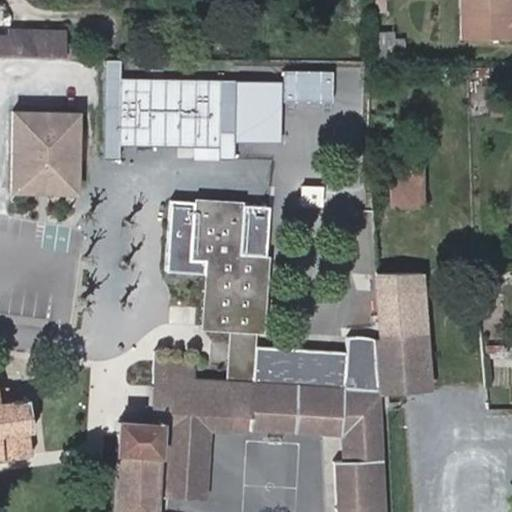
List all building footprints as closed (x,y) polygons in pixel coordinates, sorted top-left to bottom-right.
[(511,0),(463,0),(464,14),(511,12),(511,0)] [(511,37),(511,12),(464,14),(465,39),(511,37)] [(0,55),(63,56),(76,56),(76,44),(63,44),(63,31),(9,30),(9,37),(0,36),(0,55)] [(379,53),(406,53),(406,33),(379,33),(379,53)] [(49,145),(52,106),(52,103),(16,102),(12,146),(48,149),(49,145)] [(81,148),(84,109),(52,106),(49,145),(81,148)] [(421,206),(420,165),(394,165),(395,207),(421,206)] [(300,205),(325,206),(327,185),(302,184),(300,205)] [(157,511),(159,494),(167,494),(174,382),(232,385),(230,426),(342,432),(344,460),(336,461),(338,511),(386,511),(379,388),(377,389),(374,339),(365,335),(353,337),(346,340),(345,352),(255,346),(256,333),(262,333),(272,204),(172,198),(169,272),(210,274),(204,328),(232,330),(229,379),(194,377),(194,359),(156,356),(151,421),(117,419),(114,453),(117,453),(114,511),(157,511)] [(349,289),(377,288),(376,215),(348,216),(349,289)] [(379,388),(430,386),(427,333),(365,335),(374,339),(377,389),(379,388)] [(202,496),(205,425),(230,426),(232,385),(174,382),(167,494),(202,496)] [(8,402),(6,388),(0,388),(0,456),(29,453),(26,433),(30,433),(25,400),(8,402)]
